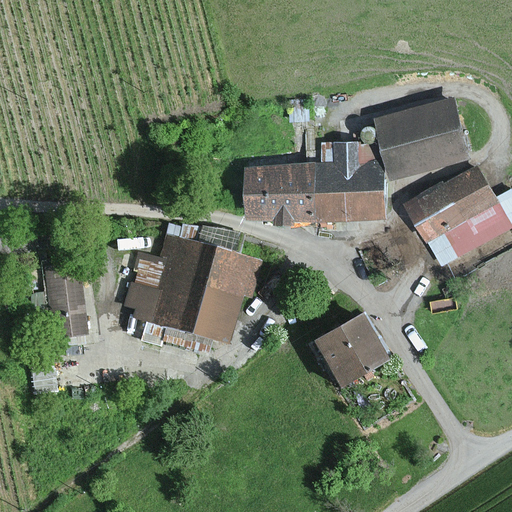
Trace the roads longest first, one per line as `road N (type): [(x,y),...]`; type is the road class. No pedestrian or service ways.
road 1 (unclassified): [(474,462),(382,315),(314,252),(214,218),(0,204)]
road 2 (track): [(0,245),(69,242),(96,250),(106,310)]
